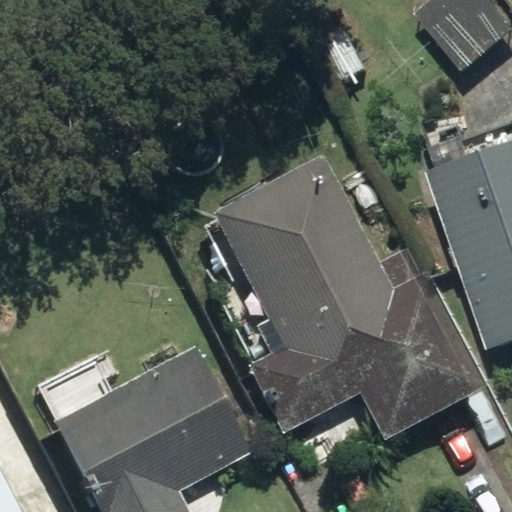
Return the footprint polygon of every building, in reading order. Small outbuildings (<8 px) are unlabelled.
[(511,47),(511,18),(499,0),(430,0),(481,70),(511,47)] [(511,339),(511,145),(445,165),(500,343),(511,339)] [(367,388),(391,436),(488,387),(431,276),(399,292),(327,153),(218,209),(288,346),(254,364),(288,429),(367,388)] [(257,450),(204,346),(52,423),(98,511),(192,511),(180,489),(257,450)] [(28,511),(0,457),(0,511),(28,511)]
